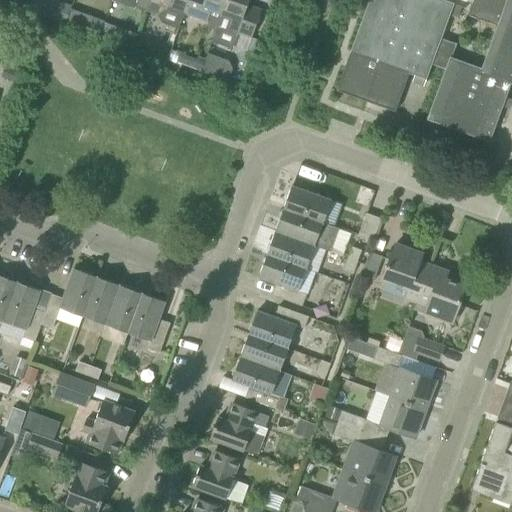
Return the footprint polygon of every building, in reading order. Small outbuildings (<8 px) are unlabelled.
[(137,0),(135,7),(147,11),(150,0),(137,0)] [(150,0),(147,11),(156,14),(168,8),(184,13),(188,0),(150,0)] [(221,15),(226,0),(188,0),(184,13),(207,22),(211,11),(221,15)] [(249,0),(226,0),(221,15),(214,32),(219,34),(229,30),(251,38),(262,10),(247,5),(249,0)] [(452,0),(365,0),(339,90),(397,107),(408,72),(426,78),(430,65),(442,65),(443,69),(427,121),(492,140),(509,82),(511,83),(511,0),(473,0),(468,18),(475,17),(495,23),(482,66),(451,57),(456,41),(442,37),(452,0)] [(87,31),(100,36),(105,22),(92,17),(87,31)] [(209,55),(202,73),(229,83),(233,70),(230,62),(209,55)] [(201,71),(205,59),(197,56),(192,68),(201,71)] [(16,85),(21,72),(7,67),(3,80),(16,85)] [(342,92),(340,101),(363,106),(365,97),(342,92)] [(323,223),(331,200),(292,186),(283,209),(323,223)] [(323,223),(283,209),(275,232),(314,246),(323,223)] [(358,236),(373,241),(381,219),(366,213),(358,236)] [(314,246),(275,232),(267,255),(306,269),(314,246)] [(404,248),(395,244),(382,280),(409,290),(406,297),(417,301),(430,266),(420,262),(422,255),(404,248)] [(352,247),(348,258),(357,262),(361,250),(352,247)] [(360,277),(373,282),(383,257),(369,252),(360,277)] [(276,284),(272,295),(302,306),(306,294),(298,291),(306,269),(267,255),(258,278),(276,284)] [(343,270),(353,273),(357,262),(348,258),(343,270)] [(441,270),(430,266),(417,301),(413,309),(452,323),(465,287),(439,278),(441,270)] [(51,294),(44,312),(41,325),(52,329),(60,308),(82,316),(97,277),(74,268),(63,299),(51,294)] [(0,320),(3,322),(17,282),(0,275),(0,320)] [(119,285),(97,277),(82,316),(105,325),(119,285)] [(17,282),(3,322),(25,330),(22,338),(34,342),(41,325),(44,312),(33,307),(40,290),(17,282)] [(119,285),(105,325),(128,333),(142,293),(119,285)] [(165,302),(142,293),(128,333),(150,341),(147,349),(159,353),(170,323),(159,319),(165,302)] [(257,311),(248,334),(288,348),(296,326),(304,329),(308,317),(278,306),(274,317),(257,311)] [(248,334),(240,357),(279,371),(288,348),(248,334)] [(439,361),(444,348),(419,339),(414,352),(439,361)] [(377,347),(373,359),(397,368),(401,356),(377,347)] [(271,394),(279,371),(240,357),(232,380),(249,386),(245,397),(275,408),(279,396),(271,394)] [(317,372),(326,375),(330,364),(321,360),(317,372)] [(75,371),(87,375),(90,366),(79,362),(75,371)] [(28,366),(23,382),(33,385),(38,370),(28,366)] [(101,370),(90,366),(87,375),(98,379),(101,370)] [(401,368),(390,397),(425,409),(426,408),(424,407),(428,398),(429,399),(436,381),(401,368)] [(53,394),(91,407),(97,388),(60,375),(53,394)] [(0,392),(8,395),(11,386),(0,382),(0,392)] [(380,425),(390,429),(415,438),(421,420),(420,420),(423,410),(425,411),(425,409),(390,397),(380,425)] [(87,444),(117,455),(122,441),(124,442),(135,412),(103,400),(95,422),(86,419),(82,431),(91,434),(87,444)] [(511,403),(504,400),(497,419),(511,424),(511,403)] [(218,417),(210,439),(257,456),(267,429),(265,429),(265,428),(269,417),(257,412),(233,403),(226,421),(218,417)] [(337,422),(360,431),(364,420),(341,411),(337,422)] [(337,422),(332,435),(356,443),(360,431),(337,422)] [(511,431),(511,428),(496,422),(471,491),(472,491),(473,488),(480,491),(480,493),(510,504),(510,505),(511,499),(511,465),(511,463),(511,455),(504,453),(511,431)] [(63,444),(34,434),(33,433),(27,448),(57,459),(63,444)] [(395,456),(381,452),(360,444),(350,473),(383,486),(384,486),(385,483),(384,483),(387,474),(389,474),(395,456)] [(200,465),(192,487),(241,505),(248,486),(233,480),(233,477),(240,460),(215,451),(209,469),(200,465)] [(75,475),(64,506),(81,511),(98,511),(107,487),(103,486),(108,473),(80,462),(76,475),(75,475)] [(383,486),(350,473),(340,501),(370,511),(374,511),(381,496),(379,495),(383,486)] [(332,511),(336,500),(312,490),(307,502),(332,511)] [(220,511),(222,509),(224,510),(197,499),(192,511),(220,511)] [(331,511),(332,511),(307,502),(303,511),(331,511)]
